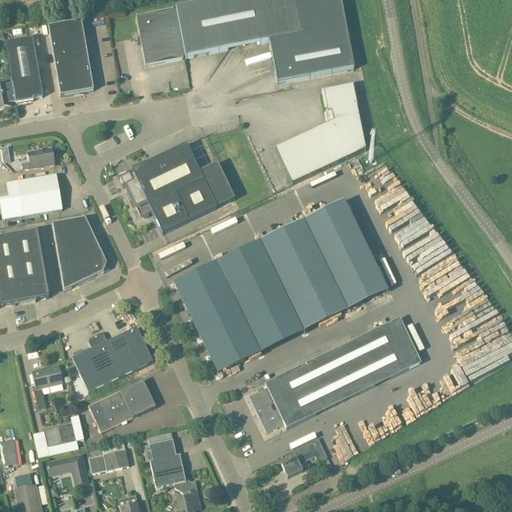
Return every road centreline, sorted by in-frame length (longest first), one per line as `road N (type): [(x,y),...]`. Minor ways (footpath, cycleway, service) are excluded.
road 1 (unclassified): [(247,511),(142,286)]
road 2 (secondary): [(319,511),(511,424)]
road 3 (unclassified): [(84,167),(156,134),(157,110),(67,126)]
road 4 (unclassified): [(440,164),(409,106),(386,0)]
road 5 (unclassified): [(412,0),(440,164)]
road 6 (unclassified): [(142,286),(0,345)]
road 7 (unclassified): [(142,286),(84,167)]
road 8 (unclassified): [(511,264),(440,164)]
